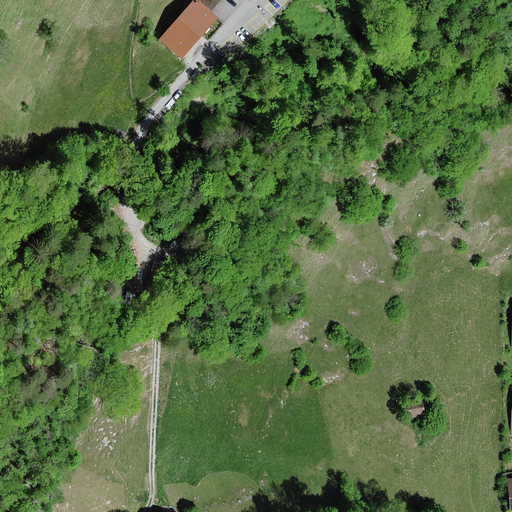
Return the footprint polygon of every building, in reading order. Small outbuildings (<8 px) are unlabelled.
[(211,12),(197,0),(195,0),(160,41),(184,60),(219,19),(211,12)] [(197,0),(211,12),(221,0),(197,0)] [(119,116),(112,135),(124,140),(131,121),(119,116)] [(182,228),(177,233),(182,238),(187,233),(182,228)] [(424,401),(406,403),(408,419),(426,417),(424,401)]
